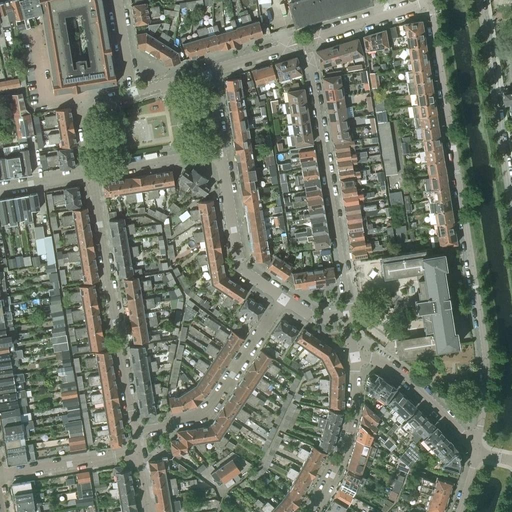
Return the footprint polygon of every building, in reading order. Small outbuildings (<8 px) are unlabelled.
[(9,0),(8,0),(3,2),(7,19),(8,19),(14,17),(9,0)] [(18,0),(9,0),(14,17),(14,19),(22,17),(18,0)] [(18,0),(22,17),(24,28),(29,27),(26,15),(32,14),(28,0),(18,0)] [(28,0),(32,14),(40,13),(37,0),(28,0)] [(37,0),(40,13),(41,18),(51,78),(51,79),(53,93),(68,91),(68,92),(76,90),(83,89),(83,88),(116,83),(113,68),(110,56),(111,56),(109,41),(108,41),(104,18),(101,0),(37,0)] [(186,8),(186,9),(196,8),(196,6),(195,0),(185,2),(186,8)] [(293,0),(287,2),(295,26),(301,24),(302,26),(315,22),(314,20),(327,16),(327,18),(340,14),(339,12),(352,8),(352,10),(365,6),(364,4),(371,2),(370,0),(293,0)] [(3,2),(0,2),(0,18),(1,21),(0,20),(0,21),(1,25),(2,32),(10,30),(8,19),(7,19),(3,2)] [(130,5),(132,15),(158,11),(158,6),(146,8),(145,3),(130,5)] [(158,11),(132,15),(134,24),(148,22),(147,17),(159,15),(158,11)] [(247,14),(244,15),(251,39),(262,36),(258,20),(256,21),(256,19),(251,21),(249,13),(247,14)] [(242,25),(236,27),(240,42),(251,39),(244,15),(240,16),(239,16),(242,25)] [(232,30),(225,31),(229,47),(241,43),(240,42),(236,27),(233,19),(229,20),(229,21),(232,30)] [(404,24),(401,25),(402,30),(405,29),(406,36),(422,33),(422,32),(423,30),(423,28),(421,26),(421,21),(404,24)] [(146,33),(135,35),(138,49),(144,48),(151,36),(154,32),(159,24),(148,25),(148,30),(150,31),(148,34),(146,33)] [(215,25),(211,26),(214,34),(218,49),(218,50),(229,47),(225,31),(219,33),(216,24),(215,25)] [(204,27),(200,28),(208,52),(217,49),(218,49),(214,34),(211,26),(206,27),(205,26),(204,27)] [(388,29),(389,38),(396,37),(395,27),(388,29)] [(199,38),(192,40),(197,55),(208,52),(200,28),(197,29),(196,29),(199,38)] [(373,33),(376,50),(382,49),(382,52),(387,51),(384,30),(373,33)] [(151,36),(144,48),(153,54),(166,34),(163,32),(162,32),(157,40),(151,36)] [(365,51),(376,50),(373,33),(363,36),(365,51)] [(422,33),(406,36),(408,47),(424,44),(424,43),(425,42),(424,39),(423,38),(422,33)] [(166,34),(153,54),(163,60),(171,48),(165,45),(170,37),(166,34)] [(185,37),(180,38),(184,52),(186,51),(189,59),(197,56),(197,55),(192,40),(186,42),(185,37)] [(357,38),(346,41),(351,58),(362,55),(357,38)] [(346,41),(336,44),(341,61),(351,58),(346,41)] [(171,48),(163,60),(164,66),(179,62),(176,52),(174,50),(177,46),(173,44),(171,48)] [(336,44),(326,48),(331,64),(341,61),(336,44)] [(424,44),(408,47),(409,59),(427,56),(426,51),(425,51),(424,44)] [(331,64),(326,48),(315,51),(320,68),(331,64)] [(427,56),(409,59),(411,70),(428,68),(427,61),(428,61),(427,56)] [(296,57),(285,60),(290,77),(301,73),(296,57)] [(285,60),(274,63),(279,80),(280,83),(291,79),(290,77),(285,60)] [(271,64),(261,67),(266,83),(275,80),(271,64)] [(266,83),(261,67),(251,70),(256,86),(266,83)] [(411,70),(407,71),(408,78),(409,82),(430,79),(429,74),(430,73),(429,70),(428,69),(428,68),(411,70)] [(361,83),(363,82),(367,82),(366,71),(359,72),(361,83)] [(375,72),(369,73),(371,88),(379,87),(379,81),(376,81),(375,72)] [(322,78),(324,89),(341,86),(345,85),(343,74),(341,75),(339,75),(334,76),(326,77),(322,78)] [(223,82),(225,90),(241,88),(239,75),(230,77),(230,79),(225,80),(223,82)] [(13,88),(20,87),(18,79),(11,80),(13,88)] [(409,82),(407,83),(409,94),(415,93),(432,91),(433,90),(432,90),(431,85),(432,84),(431,81),(430,80),(430,79),(409,82)] [(6,89),(13,88),(11,80),(4,81),(6,89)] [(341,86),(324,89),(325,99),(342,97),(341,86)] [(225,90),(226,100),(242,98),(241,88),(225,90)] [(286,91),(288,102),(305,100),(303,88),(291,90),(286,91)] [(432,91),(415,93),(417,104),(433,102),(433,100),(434,99),(433,96),(432,95),(432,91)] [(25,108),(21,93),(10,95),(17,138),(33,135),(30,113),(25,108)] [(6,106),(11,106),(10,95),(2,96),(3,103),(5,102),(6,106)] [(342,97),(325,99),(327,110),(344,107),(347,107),(345,96),(342,96),(342,97)] [(226,100),(228,110),(244,108),(242,98),(226,100)] [(381,98),(374,100),(375,111),(383,110),(381,98)] [(286,114),(289,113),(307,110),(305,100),(288,102),(284,103),(286,114)] [(417,104),(412,105),(414,117),(419,116),(435,113),(435,112),(436,110),(435,108),(434,107),(433,102),(417,104)] [(344,107),(327,110),(329,121),(346,118),(344,107)] [(45,117),(45,122),(71,117),(70,108),(55,110),(56,115),(45,117)] [(228,110),(230,120),(246,118),(244,108),(228,110)] [(289,113),(291,124),(308,121),(307,110),(289,113)] [(419,116),(414,117),(416,128),(420,127),(437,124),(436,119),(437,117),(436,115),(435,115),(435,113),(419,116)] [(57,124),(58,129),(73,126),(71,117),(45,122),(46,126),(57,124)] [(230,120),(231,131),(247,128),(246,118),(230,120)] [(346,118),(329,121),(331,131),(348,129),(346,118)] [(291,124),(293,134),(310,132),(308,121),(291,124)] [(383,122),(377,123),(385,175),(396,173),(388,121),(383,122)] [(437,124),(420,127),(422,139),(439,136),(438,135),(439,133),(439,131),(438,130),(437,124)] [(48,135),(48,139),(74,135),(73,126),(58,129),(59,133),(48,135)] [(231,131),(233,141),(248,138),(249,138),(247,128),(231,131)] [(348,129),(331,131),(332,143),(352,140),(350,128),(348,128),(348,129)] [(310,132),(293,134),(289,135),(291,146),(312,143),(310,132)] [(74,135),(48,139),(49,144),(60,142),(61,147),(76,145),(74,135)] [(439,136),(422,139),(424,150),(440,147),(440,142),(440,141),(440,138),(439,137),(439,136)] [(232,141),(234,151),(250,148),(248,138),(233,141),(232,141)] [(352,140),(332,143),(334,152),(354,149),(353,145),(360,144),(359,139),(352,140)] [(18,143),(18,145),(20,155),(23,175),(31,174),(30,167),(31,167),(30,160),(29,160),(28,153),(26,142),(18,143)] [(10,146),(12,156),(15,176),(23,175),(20,155),(18,145),(10,146)] [(290,158),(291,162),(314,158),(312,145),(289,149),(290,154),(297,153),(298,157),(290,158)] [(2,148),(4,157),(7,178),(15,176),(12,156),(10,146),(2,148)] [(424,150),(419,151),(421,162),(426,161),(442,159),(442,158),(443,156),(443,154),(441,153),(440,147),(424,150)] [(46,157),(46,162),(73,157),(71,148),(57,150),(57,155),(46,157)] [(234,151),(236,161),(252,158),(250,148),(234,151)] [(354,149),(334,152),(335,161),(365,156),(364,151),(354,153),(354,149)] [(365,156),(335,161),(337,170),(352,167),(351,163),(366,161),(365,156)] [(73,157),(46,162),(47,166),(59,164),(60,169),(74,166),(73,157)] [(236,161),(237,171),(253,168),(252,158),(236,161)] [(289,163),(281,164),(282,170),(289,169),(290,169),(290,167),(300,165),(301,170),(316,167),(314,158),(291,162),(290,162),(289,163)] [(442,159),(426,161),(428,173),(428,175),(446,172),(445,170),(444,160),(442,160),(442,159)] [(301,175),(294,176),(295,180),(317,177),(316,167),(301,170),(301,175)] [(352,167),(337,170),(338,179),(364,174),(368,174),(368,170),(363,170),(352,172),(352,167)] [(183,181),(190,186),(200,173),(192,168),(189,172),(184,168),(178,177),(182,180),(179,183),(181,185),(183,181)] [(237,171),(239,181),(255,178),(253,168),(237,171)] [(171,170),(160,172),(163,187),(169,186),(170,191),(174,190),(171,170)] [(160,172),(149,174),(153,198),(158,197),(156,188),(163,187),(160,172)] [(425,182),(424,183),(425,189),(430,189),(447,186),(447,185),(448,185),(446,174),(446,172),(428,175),(428,177),(424,178),(425,182)] [(200,173),(190,186),(197,191),(195,195),(196,196),(199,192),(203,195),(209,187),(204,183),(207,179),(200,173)] [(146,174),(138,175),(141,190),(147,189),(149,198),(153,198),(149,174),(146,175),(146,174)] [(364,174),(338,179),(340,187),(354,185),(360,184),(359,180),(365,179),(364,174)] [(131,177),(127,178),(131,201),(136,201),(134,191),(141,190),(138,175),(131,177)] [(317,177),(295,180),(296,185),(303,184),(304,188),(304,190),(319,188),(319,186),(317,177)] [(116,180),(118,194),(125,193),(126,202),(131,201),(127,178),(116,180)] [(239,181),(240,191),(257,188),(255,178),(239,181)] [(104,196),(118,194),(116,180),(107,181),(107,185),(103,186),(104,196)] [(354,185),(340,187),(341,196),(364,193),(363,188),(355,190),(354,185)] [(52,195),(53,200),(79,196),(77,186),(63,188),(64,193),(52,195)] [(447,186),(430,189),(432,200),(449,198),(448,192),(449,191),(448,189),(447,188),(447,186)] [(242,201),(243,201),(258,198),(257,188),(240,191),(242,201)] [(300,196),(293,196),(294,201),(321,197),(319,188),(304,190),(305,195),(300,196)] [(400,190),(394,191),(396,204),(402,203),(400,190)] [(364,193),(341,196),(343,205),(362,202),(362,198),(374,196),(373,191),(364,193)] [(36,193),(27,194),(31,216),(40,215),(36,193)] [(27,194),(19,196),(23,219),(24,223),(24,224),(32,222),(32,221),(31,216),(27,194)] [(19,196),(12,197),(15,218),(15,220),(21,219),(21,223),(24,223),(23,219),(19,196)] [(79,196),(53,200),(54,204),(65,202),(66,208),(80,205),(79,196)] [(12,197),(4,198),(8,221),(15,220),(15,218),(12,197)] [(294,201),(292,201),(293,206),(306,204),(307,208),(322,206),(321,197),(294,201)] [(4,198),(0,198),(0,220),(0,222),(1,225),(8,224),(8,221),(4,198)] [(243,201),(244,211),(260,208),(259,198),(258,198),(243,201)] [(449,198),(432,200),(434,212),(450,209),(450,208),(451,207),(451,204),(449,203),(449,198)] [(198,209),(189,211),(190,215),(213,211),(211,200),(197,202),(198,209)] [(169,208),(172,211),(177,205),(173,202),(169,208)] [(362,202),(343,205),(344,214),(376,209),(375,204),(363,206),(362,202)] [(177,205),(172,211),(176,213),(180,207),(177,205)] [(303,214),(297,214),(298,219),(323,214),(322,206),(307,208),(302,209),(303,214)] [(61,217),(62,221),(87,217),(86,207),(72,210),(72,215),(61,217)] [(244,211),(246,221),(262,218),(260,208),(244,211)] [(152,216),(157,219),(161,212),(156,209),(155,211),(152,216)] [(376,209),(344,214),(345,223),(365,220),(365,215),(376,213),(376,209)] [(450,209),(434,212),(436,223),(452,220),(451,215),(452,214),(452,211),(451,211),(450,209)] [(213,211),(190,215),(191,220),(200,218),(201,225),(215,222),(213,211)] [(159,220),(163,222),(168,215),(163,213),(159,220)] [(298,219),(294,219),(295,224),(309,222),(310,226),(325,223),(323,214),(298,219)] [(74,224),(75,228),(89,226),(87,217),(62,221),(62,226),(74,224)] [(108,220),(110,232),(134,228),(133,223),(124,225),(123,218),(108,220)] [(246,221),(248,231),(264,228),(262,218),(246,221)] [(365,220),(345,223),(347,232),(367,229),(372,228),(371,227),(371,223),(366,224),(365,220)] [(452,220),(436,223),(437,235),(454,232),(454,231),(455,230),(454,227),(453,226),(452,220)] [(202,231),(193,233),(193,238),(217,234),(215,222),(201,225),(202,231)] [(42,223),(37,223),(32,224),(37,255),(46,254),(47,264),(54,263),(50,235),(44,236),(42,223)] [(306,231),(294,233),(295,238),(297,237),(326,232),(325,223),(310,226),(305,227),(306,231)] [(64,235),(65,239),(90,235),(89,226),(75,228),(75,233),(64,235)] [(367,229),(347,232),(348,241),(363,238),(362,234),(376,232),(375,227),(372,228),(367,229)] [(110,232),(112,243),(126,241),(125,234),(134,233),(134,228),(110,232)] [(248,231),(249,241),(265,238),(264,228),(248,231)] [(326,232),(297,237),(298,242),(301,242),(312,240),(313,248),(328,245),(326,232)] [(437,235),(432,235),(434,247),(439,246),(456,244),(455,238),(456,237),(456,234),(454,233),(454,232),(437,235)] [(217,234),(193,238),(194,242),(203,241),(204,247),(219,245),(218,237),(217,237),(217,234)] [(77,241),(77,246),(92,244),(91,237),(90,235),(65,239),(65,243),(77,241)] [(249,241),(251,251),(267,249),(265,238),(249,241)] [(363,238),(348,241),(350,250),(378,245),(377,241),(364,243),(363,238)] [(112,243),(114,254),(137,250),(136,246),(127,247),(126,241),(112,243)] [(67,253),(68,257),(93,253),(93,250),(92,244),(77,246),(78,251),(67,253)] [(205,254),(196,255),(197,260),(220,256),(220,252),(219,245),(204,247),(205,254)] [(378,245),(350,250),(351,259),(366,256),(365,252),(376,250),(382,249),(381,245),(378,245)] [(267,249),(251,251),(252,259),(255,261),(269,259),(267,249)] [(425,249),(381,256),(382,264),(384,276),(416,271),(418,282),(419,289),(417,289),(418,297),(414,298),(416,311),(420,311),(421,318),(423,318),(425,332),(426,336),(403,339),(402,333),(402,334),(387,336),(389,344),(386,345),(384,348),(396,356),(398,358),(436,352),(435,349),(457,345),(455,330),(452,331),(447,304),(449,304),(447,295),(446,295),(442,268),(444,267),(442,252),(426,255),(425,249)] [(114,254),(116,265),(130,263),(129,257),(138,255),(137,250),(114,254)] [(80,259),(80,264),(95,262),(93,253),(68,257),(68,261),(80,259)] [(275,255),(265,268),(274,274),(283,261),(275,255)] [(220,256),(197,260),(198,264),(207,263),(208,270),(222,267),(220,256)] [(283,261),(274,274),(282,280),(284,278),(293,285),(291,273),(288,271),(292,267),(283,261)] [(70,270),(71,275),(96,271),(95,262),(80,264),(81,268),(70,270)] [(56,272),(54,263),(47,264),(44,265),(45,274),(56,272)] [(130,263),(116,265),(117,277),(141,273),(140,269),(131,270),(130,263)] [(317,269),(312,270),(315,288),(321,287),(321,285),(324,285),(322,268),(321,264),(317,264),(317,269)] [(209,279),(203,280),(204,288),(225,275),(223,272),(222,267),(208,270),(209,279)] [(332,267),(322,268),(324,285),(333,283),(334,281),(332,267)] [(312,270),(302,272),(304,288),(308,287),(308,289),(315,288),(312,270)] [(96,271),(71,275),(71,280),(83,278),(83,282),(98,280),(96,271)] [(302,272),(291,273),(293,285),(294,288),(296,289),(304,288),(302,272)] [(57,281),(56,273),(48,274),(49,282),(51,282),(57,281)] [(183,274),(176,278),(180,284),(186,280),(183,274)] [(225,275),(204,288),(207,291),(210,293),(214,287),(223,293),(231,280),(227,278),(227,277),(225,275)] [(123,279),(124,288),(150,284),(149,279),(138,281),(137,277),(123,279)] [(168,280),(167,281),(169,286),(176,283),(173,278),(168,280)] [(186,280),(180,284),(183,290),(189,287),(186,280)] [(227,295),(220,304),(224,307),(239,285),(231,280),(223,293),(227,295)] [(57,281),(51,282),(53,289),(47,290),(48,297),(59,296),(57,281)] [(69,293),(69,297),(95,293),(94,284),(79,286),(80,291),(69,293)] [(124,288),(126,297),(140,295),(139,290),(151,288),(150,284),(124,288)] [(239,285),(224,307),(228,309),(234,300),(238,303),(246,291),(239,285)] [(81,300),(82,304),(96,302),(95,293),(69,297),(70,302),(81,300)] [(1,296),(0,296),(0,304),(1,304),(8,303),(9,303),(8,295),(6,296),(1,296)] [(126,297),(127,306),(153,302),(152,297),(141,299),(140,295),(126,297)] [(61,303),(59,296),(48,297),(48,298),(48,306),(61,303)] [(242,313),(247,316),(255,303),(254,302),(254,300),(250,298),(248,298),(247,297),(235,314),(239,317),(242,313)] [(188,299),(185,304),(191,308),(194,304),(188,299)] [(71,311),(72,315),(98,311),(96,302),(82,304),(83,309),(71,311)] [(127,306),(129,315),(143,313),(142,308),(154,306),(153,302),(127,306)] [(1,304),(0,304),(0,312),(4,312),(10,311),(8,303),(1,304)] [(62,311),(61,303),(48,306),(50,313),(62,311)] [(255,303),(247,316),(251,319),(248,323),(252,326),(264,308),(262,307),(262,305),(258,303),(256,303),(255,303)] [(4,312),(0,312),(0,320),(3,320),(11,318),(10,311),(4,312)] [(63,319),(62,311),(50,313),(51,320),(63,319)] [(84,318),(85,322),(99,320),(98,311),(72,315),(73,320),(84,318)] [(129,315),(130,324),(156,320),(155,315),(144,317),(143,313),(129,315)] [(3,320),(0,320),(0,328),(6,327),(13,326),(11,318),(3,320)] [(64,327),(63,319),(51,320),(52,329),(64,327)] [(276,335),(280,338),(289,325),(288,324),(287,323),(284,320),(282,320),(280,319),(269,337),(273,339),(276,335)] [(74,329),(75,333),(101,329),(99,320),(85,322),(86,327),(74,329)] [(130,324),(132,333),(146,331),(145,326),(157,324),(156,320),(130,324)] [(289,325),(280,338),(285,341),(282,345),(286,348),(297,331),(296,330),(295,328),(292,326),(290,326),(289,325)] [(6,327),(0,328),(0,336),(6,335),(8,335),(14,334),(13,326),(6,327)] [(66,335),(64,327),(52,329),(51,329),(52,337),(66,335)] [(303,328),(292,346),(296,348),(298,344),(303,347),(311,335),(310,334),(311,334),(303,328)] [(87,336),(88,341),(102,338),(101,329),(75,333),(76,338),(87,336)] [(219,329),(216,332),(238,347),(243,339),(231,331),(228,335),(219,329)] [(146,331),(132,333),(133,342),(159,338),(158,333),(147,335),(146,331)] [(216,332),(214,336),(223,343),(221,346),(233,355),(238,347),(216,332)] [(6,335),(0,336),(0,344),(7,343),(9,343),(12,342),(15,342),(14,334),(8,335),(6,335)] [(57,344),(67,342),(66,335),(52,337),(49,338),(50,345),(52,345),(57,344)] [(311,335),(303,347),(309,351),(306,355),(304,359),(304,360),(307,361),(321,341),(311,335)] [(102,338),(88,341),(89,345),(77,347),(78,352),(104,348),(102,338)] [(321,341),(307,361),(311,364),(312,365),(315,360),(317,357),(320,358),(330,348),(321,341)] [(7,343),(0,344),(0,352),(8,351),(10,351),(14,350),(12,342),(9,343),(7,343)] [(67,342),(57,344),(59,352),(60,351),(68,350),(67,342)] [(152,342),(129,346),(131,358),(145,355),(144,349),(153,348),(153,346),(152,342)] [(209,344),(206,348),(228,362),(233,355),(221,346),(218,350),(209,344)] [(264,350),(270,354),(273,349),(267,345),(264,350)] [(206,348),(204,351),(213,358),(211,362),(223,370),(228,362),(206,348)] [(330,348),(320,358),(324,367),(338,360),(335,353),(334,353),(331,349),(330,348)] [(8,351),(0,352),(0,360),(18,358),(19,358),(22,357),(21,349),(14,350),(10,351),(8,351)] [(279,352),(273,349),(270,354),(276,357),(279,352)] [(68,350),(60,351),(62,359),(69,358),(68,350)] [(84,359),(85,363),(111,359),(109,350),(95,352),(95,357),(84,359)] [(260,350),(255,358),(276,373),(279,369),(269,363),(272,358),(260,350)] [(145,355),(131,358),(133,369),(156,365),(156,362),(155,361),(146,362),(145,355)] [(282,361),(288,364),(290,360),(285,356),(282,361)] [(18,358),(0,360),(0,368),(14,366),(19,365),(18,358)] [(69,358),(62,359),(60,360),(62,368),(71,367),(69,358)] [(255,358),(250,366),(262,374),(264,370),(274,376),(276,373),(255,358)] [(97,366),(98,370),(112,368),(111,359),(85,363),(86,367),(97,366)] [(199,359),(196,363),(218,377),(223,370),(211,362),(208,366),(199,359)] [(338,360),(324,367),(328,376),(343,373),(343,372),(341,367),(342,367),(338,360)] [(196,363),(194,366),(203,373),(201,376),(213,385),(218,377),(196,363)] [(156,365),(133,369),(135,380),(149,378),(148,372),(157,370),(156,366),(156,365)] [(14,366),(0,368),(0,376),(12,375),(11,370),(14,370),(15,368),(14,366)] [(71,367),(62,368),(56,368),(58,376),(65,375),(73,374),(72,366),(71,367)] [(250,366),(245,374),(266,388),(269,384),(259,378),(262,374),(250,366)] [(87,377),(88,381),(114,377),(112,368),(98,370),(98,375),(87,377)] [(372,393),(375,396),(386,381),(377,374),(372,372),(367,376),(365,382),(365,391),(371,395),(372,393)] [(12,375),(0,376),(0,384),(14,382),(21,381),(23,381),(22,373),(17,374),(14,374),(12,375)] [(319,380),(319,384),(343,385),(343,373),(328,376),(328,380),(325,379),(319,379),(319,380)] [(73,374),(65,375),(66,383),(74,382),(73,374)] [(245,374),(240,381),(252,389),(254,385),(264,392),(266,388),(245,374)] [(201,376),(195,385),(205,395),(209,391),(213,385),(201,376)] [(100,384),(101,388),(115,386),(114,377),(88,381),(89,386),(100,384)] [(149,378),(135,380),(136,391),(160,387),(159,384),(159,383),(150,384),(149,378)] [(14,382),(0,384),(0,392),(15,390),(23,389),(21,381),(14,382)] [(240,381),(235,389),(256,403),(257,402),(262,406),(264,403),(249,393),(252,389),(240,381)] [(386,381),(375,396),(384,402),(395,388),(386,381)] [(74,382),(66,383),(60,384),(61,392),(76,390),(74,382)] [(293,382),(289,389),(294,391),(297,384),(293,382)] [(319,388),(319,389),(328,389),(328,396),(342,396),(343,385),(319,384),(319,388)] [(195,385),(187,390),(195,404),(202,400),(201,398),(205,395),(195,385)] [(90,395),(91,399),(117,395),(116,388),(116,389),(115,386),(101,388),(101,393),(90,395)] [(160,387),(136,391),(138,402),(153,400),(152,394),(161,393),(160,391),(160,387)] [(15,390),(0,392),(0,400),(16,398),(24,397),(23,389),(15,390)] [(235,389),(230,396),(242,404),(244,400),(254,407),(256,403),(235,389)] [(76,390),(61,392),(60,392),(61,400),(77,398),(76,390)] [(187,390),(178,396),(184,409),(188,407),(189,408),(195,404),(187,390)] [(382,406),(379,410),(378,412),(376,415),(378,417),(379,417),(386,409),(388,411),(392,406),(396,410),(406,398),(405,397),(405,396),(402,393),(400,393),(398,390),(387,402),(388,403),(384,407),(382,406)] [(293,399),(298,401),(302,395),(296,392),(293,399)] [(287,393),(284,400),(289,402),(292,395),(287,393)] [(103,402),(104,406),(118,404),(118,401),(117,395),(91,399),(92,403),(103,402)] [(178,396),(168,397),(170,412),(179,410),(184,409),(178,396)] [(230,396),(225,404),(246,418),(249,414),(239,408),(242,404),(230,396)] [(322,402),(322,406),(343,407),(343,397),(342,397),(342,396),(328,396),(327,402),(322,402)] [(16,398),(0,400),(0,408),(17,406),(24,405),(25,405),(24,397),(16,398)] [(77,398),(61,400),(62,408),(66,408),(78,406),(77,398)] [(406,398),(396,410),(400,414),(396,418),(399,421),(403,417),(404,418),(415,406),(412,404),(412,402),(409,399),(407,399),(406,398)] [(153,400),(138,402),(140,412),(144,411),(145,416),(155,414),(153,400)] [(292,402),(288,409),(294,412),(297,405),(292,402)] [(363,403),(361,414),(374,425),(377,422),(375,420),(378,417),(376,415),(373,412),(363,403)] [(94,413),(94,417),(120,413),(118,404),(104,406),(104,411),(94,413)] [(225,404),(220,411),(232,419),(234,416),(244,422),(246,418),(225,404)] [(17,406),(0,408),(0,417),(19,414),(22,414),(25,413),(24,405),(17,406)] [(78,406),(66,408),(67,414),(80,412),(78,406)] [(403,424),(400,427),(405,432),(407,430),(410,432),(414,428),(425,417),(424,416),(424,414),(421,411),(419,411),(417,408),(406,419),(407,420),(403,424)] [(288,409),(285,416),(291,419),(294,412),(288,409)] [(328,409),(325,419),(339,423),(342,413),(328,409)] [(220,411),(215,419),(227,427),(236,434),(239,430),(229,423),(232,419),(220,411)] [(80,412),(67,414),(63,415),(64,423),(81,421),(80,412)] [(106,420),(107,425),(121,422),(120,413),(94,417),(95,422),(106,420)] [(19,414),(0,417),(0,423),(0,425),(20,422),(24,421),(22,414),(19,414)] [(361,414),(359,424),(372,435),(375,432),(373,431),(376,427),(374,425),(361,414)] [(277,415),(274,422),(278,425),(282,417),(277,415)] [(285,416),(282,423),(288,425),(291,419),(285,416)] [(414,428),(410,432),(413,436),(411,438),(414,441),(414,442),(417,439),(421,436),(422,436),(434,425),(431,422),(431,421),(428,418),(426,417),(425,417),(414,428)] [(317,427),(323,428),(336,432),(339,423),(325,419),(320,418),(317,427)] [(212,423),(209,424),(223,446),(227,439),(221,436),(227,427),(215,419),(212,423)] [(20,422),(0,425),(1,433),(21,430),(26,429),(29,428),(34,428),(32,420),(28,421),(24,421),(20,422)] [(81,421),(64,423),(63,423),(65,431),(68,431),(82,428),(81,421)] [(97,436),(108,434),(123,431),(121,422),(107,425),(108,429),(96,431),(97,436)] [(282,423),(279,430),(284,432),(287,427),(288,425),(282,423)] [(207,426),(202,427),(204,442),(214,440),(215,447),(223,446),(209,424),(207,426)] [(359,424),(355,438),(370,445),(375,448),(377,443),(370,440),(372,435),(359,424)] [(272,426),(268,433),(273,435),(276,428),(272,426)] [(423,439),(431,448),(444,435),(436,426),(423,439)] [(202,427),(190,429),(193,444),(199,443),(201,452),(206,451),(204,442),(202,427)] [(82,428),(68,431),(69,438),(70,438),(83,436),(82,428)] [(323,428),(320,438),(334,442),(336,432),(323,428)] [(21,430),(1,433),(3,441),(22,437),(24,437),(28,437),(26,429),(21,430)] [(177,435),(176,438),(186,445),(193,444),(190,429),(177,431),(177,435)] [(108,434),(111,448),(121,446),(120,441),(124,441),(123,431),(108,434)] [(277,435),(273,442),(279,444),(282,437),(277,435)] [(431,448),(439,456),(452,444),(444,435),(431,448)] [(83,436),(70,438),(72,445),(84,443),(83,436)] [(22,437),(3,441),(4,448),(24,445),(24,440),(28,439),(28,437),(24,437),(22,437)] [(186,445),(176,438),(174,440),(170,441),(172,454),(187,452),(186,445)] [(334,442),(320,438),(318,447),(331,451),(334,442)] [(355,438),(353,448),(367,455),(372,457),(375,448),(370,445),(355,438)] [(273,442),(270,448),(276,451),(279,444),(273,442)] [(73,454),(70,454),(70,455),(86,452),(84,443),(72,445),(73,454)] [(24,445),(4,448),(5,456),(25,453),(33,452),(32,444),(24,445)] [(452,444),(439,456),(429,466),(428,467),(457,476),(460,462),(459,454),(460,453),(457,450),(457,449),(456,448),(456,446),(455,444),(453,444),(452,444)] [(410,445),(405,451),(415,461),(420,455),(417,451),(413,448),(410,445)] [(301,448),(298,452),(319,464),(325,453),(312,446),(309,452),(301,448)] [(353,448),(349,458),(364,464),(369,466),(370,462),(365,460),(367,455),(353,448)] [(405,451),(399,457),(409,467),(415,461),(405,451)] [(25,453),(5,456),(6,463),(9,465),(35,460),(34,452),(33,452),(25,453)] [(268,452),(265,460),(270,462),(274,455),(268,452)] [(304,461),(301,467),(314,474),(319,464),(298,452),(296,457),(304,461)] [(364,464),(349,458),(346,467),(360,474),(364,464)] [(148,462),(150,476),(165,473),(169,472),(167,459),(148,462)] [(215,471),(211,473),(219,485),(223,482),(227,488),(236,481),(240,479),(236,473),(239,471),(231,459),(215,471)] [(265,460),(261,467),(267,470),(270,462),(265,460)] [(114,468),(116,482),(131,479),(129,470),(125,471),(124,466),(114,468)] [(290,468),(288,472),(308,483),(314,474),(301,467),(298,472),(290,468)] [(260,469),(254,473),(257,478),(263,474),(260,469)] [(344,474),(342,478),(356,485),(361,487),(365,478),(361,476),(347,469),(346,471),(345,470),(343,473),(344,474)] [(90,482),(88,472),(76,474),(77,484),(90,482)] [(293,481),(290,486),(303,493),(308,483),(288,472),(285,476),(293,481)] [(150,476),(152,487),(176,483),(175,478),(166,479),(165,473),(150,476)] [(254,473),(248,477),(251,482),(257,478),(254,473)] [(422,477),(420,483),(448,493),(450,488),(452,486),(452,483),(452,482),(434,475),(433,480),(422,477)] [(339,482),(337,485),(339,486),(338,487),(338,488),(352,495),(352,494),(356,485),(342,478),(340,482),(339,482)] [(108,489),(109,494),(132,491),(131,479),(116,482),(117,488),(108,489)] [(238,483),(242,488),(248,484),(244,479),(238,483)] [(12,484),(10,486),(11,493),(35,489),(33,481),(12,484)] [(152,487),(154,498),(168,495),(167,489),(177,488),(176,483),(152,487)] [(420,483),(418,489),(428,493),(427,498),(445,503),(447,501),(447,498),(448,493),(420,483)] [(289,488),(284,495),(297,504),(302,498),(301,497),(303,493),(290,486),(289,488)] [(335,493),(333,497),(346,505),(351,496),(352,495),(338,488),(337,488),(337,489),(335,489),(334,492),(335,493)] [(35,489),(11,493),(12,501),(32,498),(36,497),(44,496),(43,492),(35,493),(35,489)] [(119,498),(120,504),(134,501),(132,491),(109,494),(110,499),(119,498)] [(222,500),(227,503),(230,496),(226,493),(222,500)] [(154,498),(156,509),(180,505),(179,500),(169,502),(168,495),(154,498)] [(281,499),(278,503),(288,511),(289,511),(292,509),(292,510),(297,504),(284,495),(281,499)] [(32,498),(12,501),(14,509),(33,506),(38,505),(41,505),(41,502),(37,503),(36,497),(32,498)] [(330,502),(327,505),(338,511),(347,511),(343,509),(346,505),(333,497),(332,498),(331,497),(329,501),(330,502)] [(427,498),(423,508),(433,511),(441,511),(445,503),(427,498)] [(111,511),(135,511),(134,501),(120,504),(121,510),(111,511)] [(267,501),(263,505),(271,511),(288,511),(278,503),(274,507),(267,501)]
